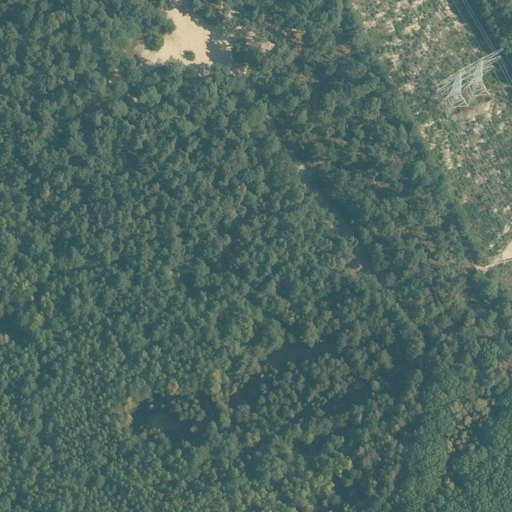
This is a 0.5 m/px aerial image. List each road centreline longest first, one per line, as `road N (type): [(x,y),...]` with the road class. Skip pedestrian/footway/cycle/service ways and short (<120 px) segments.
road 1 (track): [(409,328),(293,172)]
road 2 (track): [(511,249),(483,252),(409,328)]
